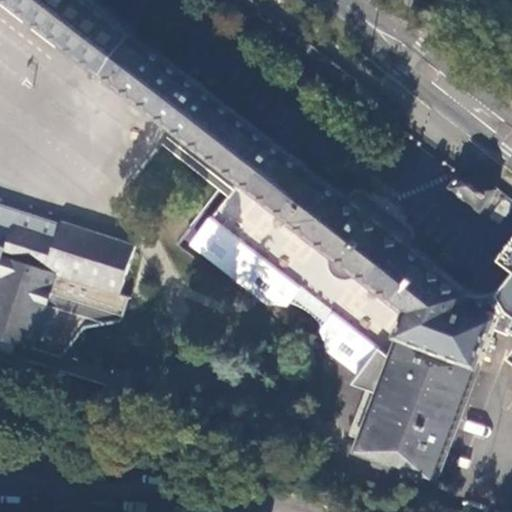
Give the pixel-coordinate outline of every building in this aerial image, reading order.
[(91,0),(12,0),(243,178),(194,241),(270,300),(293,303),(310,311),(324,327),(332,349),(362,373),(354,383),(367,388),(380,392),(362,440),(358,450),(438,480),(495,331),(507,335),(511,329),(511,354),(511,356),(511,357),(511,242),(500,258),(511,267),(511,274),(503,286),(493,292),(490,293),(484,294),(477,295),(475,294),(471,292),(468,291),(433,264),(434,263),(410,245),(418,234),(417,233),(416,232),(417,228),(364,187),(362,188),(358,189),(357,188),(350,198),(332,184),(327,180),(325,180),(119,21),(91,0)] [(499,189),(477,173),(475,174),(470,176),(466,176),(462,175),(451,188),(481,212),(499,189)] [(55,272),(118,292),(134,242),(61,219),(55,236),(45,268),(55,272)] [(55,236),(12,222),(2,253),(0,252),(0,335),(32,346),(55,272),(45,268),(55,236)] [(350,435),(362,440),(380,392),(367,388),(350,435)]
